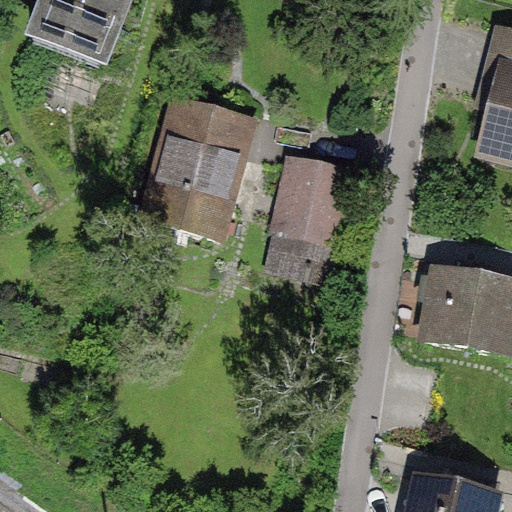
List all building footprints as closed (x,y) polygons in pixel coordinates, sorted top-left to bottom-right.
[(113,71),(138,0),(48,0),(33,43),(113,71)] [(511,71),(503,69),(482,163),(511,169),(511,71)] [(220,240),(250,129),(185,111),(155,223),(220,240)] [(331,252),(346,174),(298,165),(283,243),(331,252)] [(511,291),(445,282),(435,354),(511,365),(511,291)] [(511,511),(511,502),(430,487),(425,511),(511,511)]
